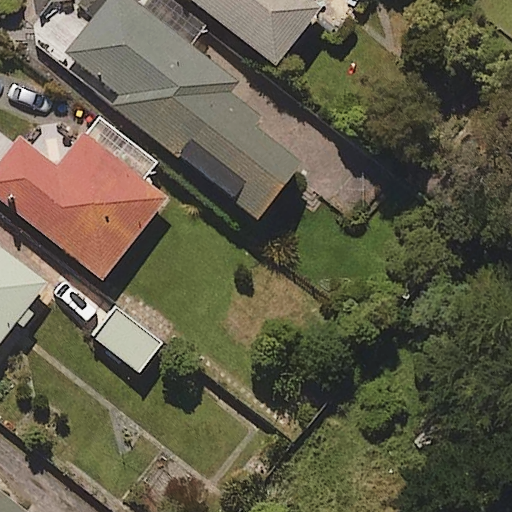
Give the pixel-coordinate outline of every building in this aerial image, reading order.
[(234,77),(137,0),(103,0),(61,54),(114,96),(109,102),(252,216),(297,160),(249,122),(256,113),(225,88),(234,77)] [(195,0),(270,60),(317,3),(312,0),(195,0)] [(345,0),(369,20),(385,0),(345,0)] [(18,134),(0,155),(0,203),(93,282),(166,195),(144,176),(157,160),(98,110),(74,139),(54,123),(34,147),(18,134)] [(0,331),(41,279),(0,247),(0,331)] [(159,339),(116,308),(94,338),(138,369),(159,339)] [(27,511),(0,490),(0,511),(27,511)]
